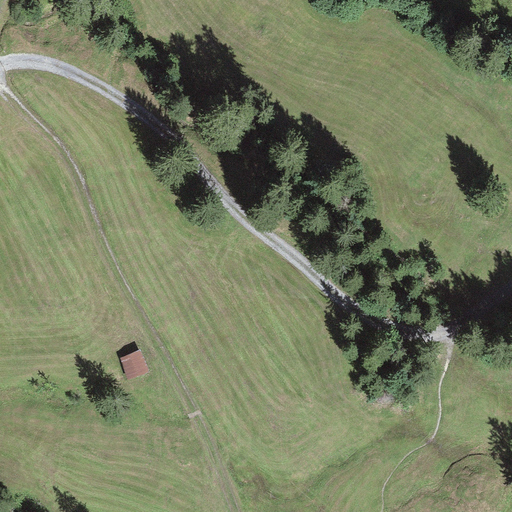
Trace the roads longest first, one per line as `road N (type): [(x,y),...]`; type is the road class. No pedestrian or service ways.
road 1 (track): [(0,63),(58,67),(149,119),(370,318),(443,333),(511,289)]
road 2 (track): [(0,83),(77,176),(236,511)]
